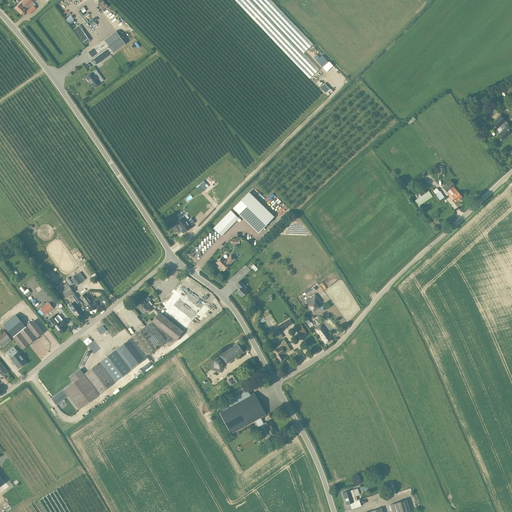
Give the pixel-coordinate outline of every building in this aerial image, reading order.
[(23,0),(20,4),(15,8),(21,14),(25,10),(27,9),(28,10),(26,11),(30,15),(36,8),(33,5),(32,4),(33,2),(34,0),(23,0)] [(73,30),(85,45),(91,40),(79,25),(73,30)] [(125,43),(116,31),(88,52),(97,64),(125,43)] [(323,67),(325,65),(337,79),(342,75),(323,54),(320,57),(317,54),(314,57),(323,67)] [(101,83),(93,72),(86,77),(94,88),(101,83)] [(325,83),(321,88),(326,93),(330,88),(325,83)] [(500,115),(492,123),(498,129),(498,131),(500,133),(498,135),(504,140),(511,133),(503,124),(505,121),(500,115)] [(413,117),(407,122),(409,125),(416,120),(413,117)] [(442,187),(447,192),(453,200),(454,199),(457,202),(462,197),(453,187),(455,186),(450,180),(442,187)] [(437,188),(433,191),(440,200),(444,197),(440,190),(439,191),(437,188)] [(432,196),(429,191),(416,200),(419,205),(432,196)] [(231,210),(213,228),(221,236),(221,235),(238,218),(239,218),(238,217),(242,214),(259,231),(273,218),(247,193),(232,209),(233,210),(232,211),(231,210)] [(184,217),(171,226),(176,233),(177,234),(178,234),(182,232),(182,231),(183,233),(191,227),(189,226),(194,223),(191,218),(186,221),(184,217)] [(219,266),(219,267),(223,271),(230,264),(235,259),(231,255),(226,260),(222,257),(216,263),(219,266)] [(85,268),(91,276),(94,274),(88,266),(85,268)] [(80,272),(71,279),(76,286),(85,279),(80,272)] [(247,288),(244,285),(244,284),(240,280),(236,284),(239,288),(236,291),(242,297),(247,292),(245,289),(247,288)] [(62,286),(65,290),(62,292),(66,298),(74,292),(73,292),(76,290),(72,285),(70,287),(67,283),(62,286)] [(206,315),(187,291),(147,322),(148,324),(164,344),(166,346),(206,315)] [(81,300),(82,300),(85,303),(83,304),(86,307),(87,306),(87,305),(90,303),(89,302),(90,301),(91,302),(87,296),(88,295),(86,292),(79,297),(81,300)] [(75,293),(72,296),(77,304),(81,301),(75,293)] [(315,295),(306,301),(313,310),(318,307),(317,305),(321,302),(315,295)] [(144,300),(137,306),(143,313),(146,310),(149,313),(152,310),(149,308),(150,307),(149,307),(152,305),(149,301),(151,300),(148,297),(144,300)] [(87,305),(87,306),(86,308),(89,312),(96,307),(91,302),(90,301),(89,302),(90,303),(87,305)] [(44,315),(53,309),(48,303),(40,309),(44,315)] [(73,303),(67,307),(74,315),(75,314),(80,319),(84,316),(78,308),(77,309),(73,303)] [(269,310),(258,316),(267,333),(271,330),(273,333),(279,329),(269,310)] [(15,314),(3,324),(13,337),(23,349),(43,332),(40,328),(37,324),(34,320),(33,321),(30,323),(29,322),(24,326),(15,314)] [(54,315),(50,319),(52,322),(61,334),(66,330),(63,327),(67,324),(63,320),(59,315),(56,317),(54,315)] [(285,321),(280,324),(283,330),(288,327),(285,321)] [(147,357),(164,344),(148,324),(135,334),(135,333),(131,336),(132,337),(84,374),(80,369),(70,377),(74,382),(64,390),(79,410),(99,394),(147,357)] [(332,339),(321,324),(314,329),(325,344),(332,339)] [(12,340),(4,330),(0,333),(0,345),(2,348),(12,340)] [(278,341),(283,338),(280,332),(274,335),(278,341)] [(280,345),(281,346),(278,349),(277,348),(273,351),(280,362),(284,359),(282,355),(285,353),(286,354),(291,351),(286,342),(280,345)] [(230,347),(219,355),(221,358),(224,356),(228,362),(229,362),(243,352),(237,343),(231,348),(230,347)] [(16,350),(8,356),(9,356),(13,362),(14,361),(20,368),(26,362),(23,359),(17,350),(16,350)] [(217,357),(211,361),(211,369),(221,372),(225,367),(217,357)] [(229,386),(235,383),(233,377),(226,379),(229,386)] [(52,398),(56,404),(67,395),(65,392),(63,394),(61,391),(52,398)] [(266,415),(254,392),(219,412),(231,434),(255,421),(264,439),(276,432),(269,420),(264,423),(261,418),(266,415)] [(354,489),(343,493),(346,504),(350,503),(352,509),(361,506),(359,500),(357,500),(354,489)] [(390,505),(392,511),(410,511),(406,500),(390,505)]
